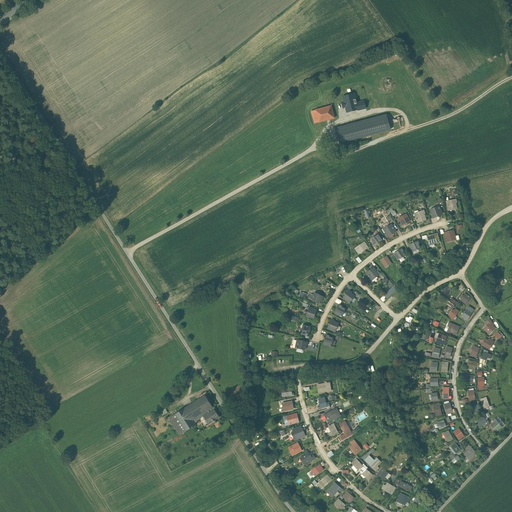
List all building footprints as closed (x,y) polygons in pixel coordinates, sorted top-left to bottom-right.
[(366,61),(369,66),(386,59),(384,54),(366,61)] [(357,105),(356,103),(354,94),(343,97),(344,102),(343,102),(344,107),(346,107),(347,112),(359,109),(358,105),(357,105)] [(364,101),(356,103),(357,105),(358,105),(359,109),(359,110),(365,108),(364,101)] [(311,111),(314,123),(334,118),(331,106),(311,111)] [(386,115),(335,128),(339,143),(390,130),(386,115)] [(456,199),(446,201),(448,209),(457,207),(455,202),(456,202),(456,199)] [(442,214),(439,207),(431,210),(433,215),(432,215),(433,218),(442,214)] [(424,210),(414,213),(417,221),(425,218),(424,214),(425,213),(424,210)] [(406,214),(398,218),(402,225),(410,221),(406,214)] [(387,236),(395,231),(391,224),(388,226),(384,228),(386,233),(385,233),(387,236)] [(454,230),(444,233),(446,243),(453,241),(453,239),(454,239),(453,234),(454,234),(454,230)] [(372,243),(374,246),(382,240),(378,234),(371,239),(373,242),(372,243)] [(437,234),(428,236),(430,244),(439,241),(437,234)] [(418,240),(409,245),(412,252),(420,248),(418,244),(419,244),(418,240)] [(364,242),(355,248),(358,253),(361,251),(362,252),(364,251),(364,249),(367,247),(364,242)] [(402,248),(393,254),(398,260),(405,255),(403,252),(403,251),(402,248)] [(387,258),(383,261),(382,259),(381,260),(385,267),(391,263),(387,258)] [(373,267),(366,273),(371,280),(378,274),(375,270),(373,267)] [(397,288),(394,285),(384,294),(387,298),(397,288)] [(448,294),(452,290),(448,285),(443,289),(448,294)] [(349,290),(343,298),(349,303),(354,296),(351,293),(351,292),(349,290)] [(323,297),(315,292),(313,295),(314,296),(312,300),(320,304),(323,297)] [(466,294),(461,300),(466,304),(471,298),(466,294)] [(451,297),(447,303),(452,307),(457,301),(451,297)] [(339,304),(334,313),(341,317),(345,309),(341,307),(342,306),(339,304)] [(316,310),(309,307),(306,316),(311,317),(310,318),(313,319),(316,310)] [(453,320),(459,311),(455,308),(454,311),(452,310),(451,312),(452,313),(450,316),(451,317),(451,318),(453,320)] [(472,312),(467,309),(462,317),(467,320),(472,312)] [(331,319),(328,329),(335,331),(338,323),(334,322),(334,320),(331,319)] [(489,334),(495,328),(490,323),(491,322),(489,319),(486,322),(489,325),(484,329),(489,334)] [(460,327),(452,323),(450,326),(448,332),(456,335),(460,327)] [(309,336),(311,326),(303,325),(301,333),(306,334),(305,335),(309,336)] [(446,336),(440,334),(438,342),(444,344),(446,336)] [(326,335),(323,344),(331,346),(333,338),(329,337),(329,336),(326,335)] [(489,349),(494,341),(489,339),(488,341),(487,340),(484,346),(489,349)] [(307,342),(297,340),(295,347),(296,348),(297,348),(304,350),(305,345),(306,345),(307,342)] [(479,349),(475,347),(471,355),(476,357),(479,349)] [(330,383),(318,385),(319,392),(328,391),(327,385),(330,385),(330,383)] [(240,385),(224,393),(230,403),(245,395),(240,385)] [(291,387),(283,388),(284,396),(294,395),(294,393),(292,393),(291,387)] [(204,395),(194,402),(204,416),(213,410),(204,395)] [(319,408),(327,406),(325,397),(319,399),(320,405),(318,406),(319,408)] [(293,400),(285,402),(287,410),(295,409),(293,400)] [(188,405),(185,407),(193,420),(196,418),(188,405)] [(185,407),(173,414),(184,432),(196,425),(193,420),(185,407)] [(213,410),(204,416),(209,426),(220,419),(213,410)] [(333,410),(326,414),(330,421),(340,416),(339,413),(336,415),(333,410)] [(184,432),(173,414),(170,416),(181,434),(184,432)] [(296,422),(294,414),(289,415),(289,417),(287,418),(288,424),(296,422)] [(483,416),(478,418),(480,424),(486,422),(483,416)] [(498,416),(495,419),(502,427),(505,424),(498,416)] [(502,427),(495,419),(493,420),(494,422),(492,425),(497,431),(502,427)] [(444,420),(438,422),(440,428),(446,426),(444,420)] [(343,439),(351,435),(343,422),(339,424),(345,433),(341,436),(343,439)] [(338,432),(334,424),(329,426),(332,431),(329,433),(330,435),(338,432)] [(298,427),(293,429),(297,437),(299,436),(300,438),(305,436),(302,428),(299,429),(298,427)] [(457,429),(454,432),(459,439),(462,437),(457,429)] [(448,431),(444,433),(449,441),(453,438),(448,431)] [(361,450),(355,442),(352,445),(350,446),(356,453),(361,450)] [(302,451),(298,443),(290,446),(294,454),(302,451)] [(455,443),(451,445),(457,453),(460,450),(455,443)] [(471,459),(477,453),(469,445),(467,447),(469,449),(465,453),(471,459)] [(308,452),(302,457),(306,464),(315,458),(313,455),(311,456),(308,452)] [(458,455),(456,456),(453,452),(449,455),(454,462),(460,458),(458,455)] [(376,471),(379,468),(368,457),(364,460),(376,471)] [(359,468),(362,465),(356,459),(353,462),(359,468)] [(319,464),(311,470),(314,475),(323,469),(319,464)] [(373,475),(366,469),(363,472),(370,478),(373,475)] [(377,474),(385,481),(387,479),(385,477),(387,474),(381,469),(377,474)] [(327,475),(317,484),(319,486),(321,484),(322,486),(330,478),(327,475)] [(412,486),(401,481),(398,486),(409,492),(412,486)] [(335,483),(328,490),(333,495),(338,489),(340,491),(342,489),(335,483)] [(396,488),(389,484),(388,485),(385,489),(392,493),(396,488)] [(353,499),(346,493),(343,497),(350,502),(353,499)] [(410,498),(400,493),(398,497),(406,501),(408,502),(410,498)] [(345,505),(339,499),(335,502),(344,509),(345,508),(344,507),(345,505)]
